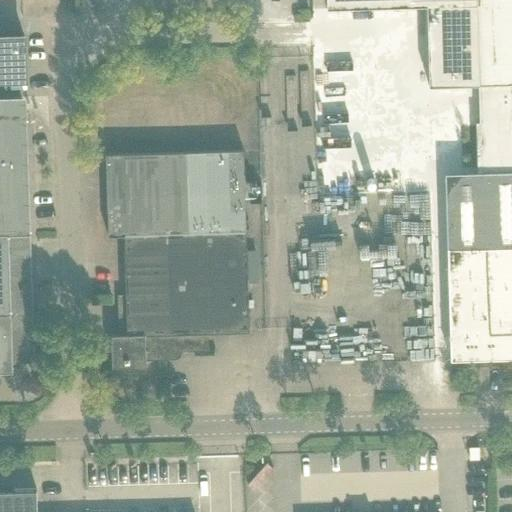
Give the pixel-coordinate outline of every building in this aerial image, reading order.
[(511,0),(326,0),(326,9),(426,6),(429,86),(478,85),(479,85),(508,84),(509,121),(479,122),(481,172),(468,173),(445,203),(450,361),(511,358),(511,0)] [(0,37),(0,81),(25,80),(23,37),(0,37)] [(365,105),(329,105),(331,180),(366,180),(365,105)] [(12,363),(34,363),(26,114),(0,114),(0,373),(12,373),(12,363)] [(117,295),(118,335),(110,335),(111,371),(145,370),(145,361),(168,360),(168,352),(208,351),(208,334),(248,332),(243,151),(105,155),(108,237),(123,236),(125,295),(117,295)] [(0,489),(0,511),(36,511),(36,488),(0,489)]
